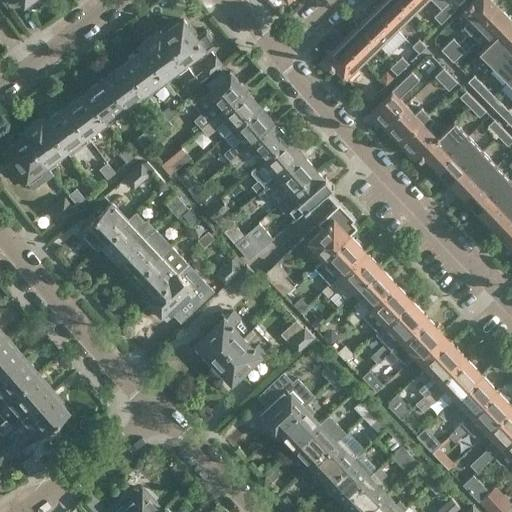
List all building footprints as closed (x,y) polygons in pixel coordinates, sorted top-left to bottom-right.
[(400,0),(383,0),(376,8),(396,30),(413,13),(400,0)] [(400,0),(413,13),(426,0),(400,0)] [(470,33),(498,6),(491,0),(473,0),(461,12),(469,20),(463,26),(470,33)] [(448,16),(455,9),(448,1),(441,8),(448,16)] [(490,42),(511,20),(498,6),(470,33),(477,40),(483,34),(490,42)] [(376,8),(359,24),(380,46),(396,30),(376,8)] [(441,23),(448,16),(441,8),(433,15),(441,23)] [(184,19),(164,33),(185,62),(197,54),(200,58),(208,52),(184,19)] [(493,67),(499,62),(511,48),(511,20),(490,42),(479,53),(493,67)] [(380,46),(359,24),(343,40),(363,62),(380,46)] [(180,72),(188,66),(185,62),(164,33),(161,28),(141,43),(144,48),(166,76),(177,68),(180,72)] [(447,55),(458,44),(459,43),(453,37),(441,49),(447,55)] [(419,52),(424,48),(426,46),(419,38),(412,45),(419,52)] [(363,62),(343,40),(319,64),(327,71),(333,65),(346,79),(363,62)] [(459,43),(458,44),(447,55),(453,61),(465,49),(459,43)] [(144,48),(125,62),(146,91),(158,82),(161,86),(169,81),(166,76),(144,48)] [(507,82),(511,76),(511,48),(499,62),(493,67),(507,82)] [(403,69),(409,63),(401,55),(395,61),(403,69)] [(209,77),(224,66),(216,56),(202,68),(209,77)] [(397,75),(403,69),(395,61),(389,67),(397,75)] [(125,62),(105,77),(126,106),(139,97),(142,101),(149,95),(146,91),(125,62)] [(442,82),(450,74),(443,67),(435,76),(442,82)] [(194,119),(201,128),(220,112),(246,89),(231,72),(205,95),(203,93),(193,103),(201,113),(194,119)] [(399,97),(419,78),(413,72),(393,92),(372,112),(386,127),(408,107),(399,97)] [(450,74),(442,82),(449,89),(457,81),(450,74)] [(479,92),(485,86),(474,74),(467,80),(479,92)] [(201,82),(195,75),(186,82),(192,90),(201,82)] [(128,110),(126,106),(105,77),(85,92),(106,121),(118,112),(121,116),(128,110)] [(492,105),(498,99),(485,86),(479,92),(492,105)] [(375,96),(366,87),(360,93),(369,102),(375,96)] [(234,128),(260,105),(246,89),(220,112),(201,128),(208,135),(226,119),(234,128)] [(469,106),(476,100),(466,90),(459,96),(469,106)] [(182,98),(176,91),(167,98),(173,105),(182,98)] [(106,121),(85,92),(65,106),(86,136),(98,127),(100,131),(109,125),(106,121)] [(503,117),(509,110),(498,99),(492,105),(503,117)] [(479,116),(485,110),(476,100),(469,106),(479,116)] [(223,153),(230,160),(240,152),(250,143),(274,121),(260,105),(234,128),(242,137),(223,153)] [(89,139),(86,136),(65,106),(45,121),(66,150),(78,142),(81,145),(89,139)] [(408,107),(386,127),(401,142),(429,115),(421,107),(414,113),(408,107)] [(511,125),(511,113),(509,110),(503,117),(511,125)] [(157,120),(166,131),(174,124),(165,113),(157,120)] [(429,115),(401,142),(415,157),(422,151),(437,137),(427,127),(434,121),(429,115)] [(22,130),(25,135),(50,168),(58,162),(55,158),(66,150),(45,121),(41,116),(22,130)] [(498,135),(504,129),(494,119),(488,125),(498,135)] [(236,166),(252,152),(254,150),(263,161),(289,138),(274,121),(250,143),(240,152),(230,160),(236,166)] [(463,140),(451,127),(449,126),(437,137),(422,151),(436,166),(463,140)] [(507,145),(511,140),(511,137),(504,129),(498,135),(507,145)] [(136,137),(145,148),(153,141),(145,131),(136,137)] [(25,135),(5,150),(32,188),(53,173),(50,168),(25,135)] [(277,177),(303,154),(289,138),(263,161),(270,169),(251,185),(258,192),(277,177)] [(451,181),(478,155),(463,140),(436,166),(451,181)] [(168,176),(176,170),(175,169),(184,162),(191,156),(181,145),(158,165),(168,176)] [(134,156),(126,146),(118,153),(127,163),(134,156)] [(291,193),(317,170),(303,154),(277,177),(258,192),(265,200),(284,184),(291,193)] [(464,196),(491,170),(478,155),(451,181),(464,196)] [(107,162),(99,168),(108,178),(115,172),(107,162)] [(152,173),(142,162),(125,177),(135,188),(152,173)] [(317,170),(291,193),(300,202),(290,211),(297,218),(335,185),(326,175),(323,177),(317,170)] [(478,210),(505,185),(491,170),(464,196),(478,210)] [(202,185),(192,194),(201,205),(212,195),(202,185)] [(492,225),(511,206),(511,191),(505,185),(478,210),(492,225)] [(77,204),(85,197),(77,187),(68,194),(77,204)] [(172,211),(183,201),(177,194),(166,203),(172,211)] [(65,195),(48,208),(56,219),(74,206),(65,195)] [(215,220),(230,207),(220,196),(205,209),(215,220)] [(183,201),(172,211),(179,218),(189,208),(183,201)] [(128,220),(120,211),(111,202),(82,229),(98,247),(102,243),(128,220)] [(354,220),(339,204),(319,223),(323,227),(309,241),(325,258),(350,235),(356,229),(350,223),(354,220)] [(507,240),(511,234),(511,206),(492,225),(507,240)] [(144,221),(136,213),(128,220),(102,243),(119,261),(148,234),(154,228),(145,219),(144,221)] [(234,222),(224,230),(235,243),(245,234),(234,222)] [(259,222),(245,234),(235,243),(249,259),(273,238),(259,222)] [(215,238),(209,230),(208,230),(197,239),(204,247),(215,238)] [(155,242),(148,234),(119,261),(135,279),(161,255),(152,245),(155,242)] [(350,235),(325,258),(340,274),(365,251),(350,235)] [(289,273),(307,257),(295,245),(268,270),(268,277),(284,295),(296,284),(292,279),(287,275),(289,273)] [(346,298),(355,290),(380,266),(365,251),(340,274),(331,282),(322,290),(329,298),(338,289),(346,298)] [(161,255),(135,279),(148,292),(145,295),(149,300),(178,272),(181,269),(174,261),(170,264),(161,255)] [(242,268),(232,258),(215,274),(226,284),(230,280),(230,279),(242,268)] [(230,279),(230,280),(240,290),(256,275),(246,264),(242,268),(230,279)] [(362,313),(395,282),(380,266),(355,290),(364,300),(347,316),(353,323),(363,314),(362,313)] [(178,272),(149,300),(165,317),(194,290),(178,272)] [(322,290),(331,282),(325,275),(316,284),(322,290)] [(362,313),(363,314),(378,330),(386,323),(411,300),(395,282),(362,313)] [(427,316),(411,300),(386,323),(402,340),(427,316)] [(211,366),(242,336),(250,329),(240,318),(232,311),(197,344),(205,352),(204,358),(211,366)] [(421,360),(446,336),(427,316),(402,340),(421,360)] [(232,381),(254,359),(273,342),(256,324),(250,329),(243,337),(242,336),(211,366),(219,373),(224,372),(232,381)] [(288,342),(298,351),(314,336),(305,326),(288,342)] [(446,336),(421,360),(433,373),(417,389),(424,396),(425,396),(441,381),(466,357),(446,336)] [(19,351),(7,337),(0,342),(0,373),(20,356),(17,352),(19,351)] [(378,362),(393,348),(386,340),(370,356),(377,363),(377,362),(378,362)] [(346,361),(354,353),(345,344),(337,352),(346,361)] [(393,348),(378,362),(384,369),(399,354),(393,348)] [(23,360),(20,356),(0,373),(0,392),(6,399),(38,372),(25,358),(23,360)] [(456,398),(482,374),(466,357),(441,381),(425,396),(424,396),(415,403),(423,411),(437,397),(448,388),(456,398)] [(330,381),(336,375),(327,366),(321,373),(330,381)] [(38,372),(6,399),(14,409),(12,411),(19,420),(51,392),(48,388),(50,387),(38,372)] [(464,420),(471,413),(497,390),(482,374),(456,398),(449,405),(464,420)] [(336,375),(330,381),(338,390),(344,384),(336,375)] [(274,433),(303,406),(293,396),(298,391),(291,384),(257,415),(274,433)] [(487,430),(511,406),(511,405),(497,390),(471,413),(464,420),(455,429),(456,430),(449,435),(432,452),(448,469),(455,462),(441,448),(452,438),(455,442),(468,429),(470,431),(479,422),(487,430)] [(55,396),(51,392),(19,420),(22,423),(10,433),(15,440),(5,447),(11,455),(39,435),(40,437),(69,412),(67,410),(68,408),(57,395),(55,396)] [(401,418),(411,408),(397,393),(388,401),(388,406),(401,418)] [(362,416),(369,410),(360,401),(354,407),(362,416)] [(307,402),(303,406),(274,433),(279,438),(282,435),(295,448),(320,424),(310,414),(314,410),(307,402)] [(477,471),(485,463),(485,462),(493,455),(511,437),(511,406),(487,430),(495,438),(485,448),(486,448),(470,464),(477,471)] [(369,410),(362,416),(371,425),(377,419),(369,410)] [(13,427),(6,419),(0,424),(0,432),(3,436),(13,427)] [(320,424),(295,448),(311,465),(340,437),(333,430),(330,434),(320,424)] [(395,450),(402,445),(393,435),(387,441),(395,450)] [(328,482),(353,458),(357,454),(340,437),(311,465),(328,482)] [(511,467),(511,437),(493,455),(500,463),(501,461),(509,470),(511,467)] [(402,445),(395,450),(391,454),(405,469),(415,459),(402,445)] [(0,462),(11,455),(5,447),(0,450),(0,462)] [(344,500),(377,468),(360,451),(357,454),(353,458),(328,482),(344,500)] [(377,468),(344,500),(355,511),(366,511),(390,489),(380,479),(387,473),(379,465),(377,468)] [(428,485),(435,479),(426,470),(420,476),(428,485)] [(479,501),(490,491),(473,474),(463,484),(479,501)] [(435,479),(428,485),(437,494),(443,488),(435,479)] [(511,502),(496,486),(490,491),(479,501),(489,511),(503,511),(511,503),(511,502)] [(159,511),(162,510),(142,489),(118,511),(159,511)] [(386,493),(366,511),(400,511),(402,510),(406,506),(400,500),(396,503),(386,493)] [(435,511),(454,511),(460,507),(451,497),(435,511)]
